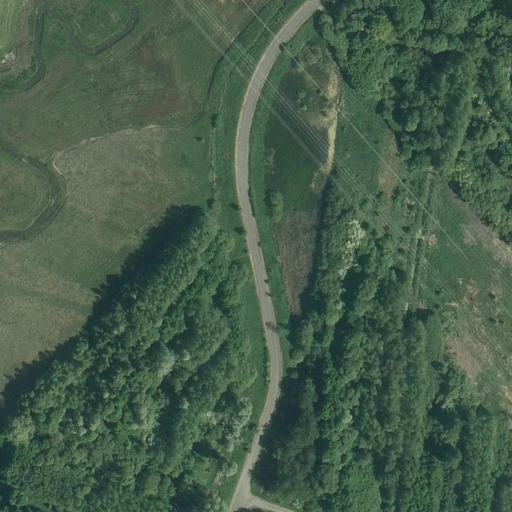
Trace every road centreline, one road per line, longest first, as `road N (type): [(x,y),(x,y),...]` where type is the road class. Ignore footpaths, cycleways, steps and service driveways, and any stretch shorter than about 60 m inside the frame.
road 1 (unclassified): [(322,0),(278,43),(248,107),(244,193),(274,375),(238,496)]
road 2 (track): [(511,119),(487,55),(345,28),(319,2)]
